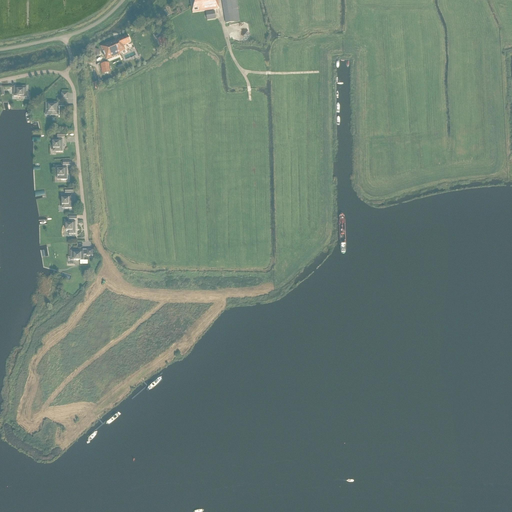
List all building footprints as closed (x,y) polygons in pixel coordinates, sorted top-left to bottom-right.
[(217,0),(189,0),(192,13),(219,9),(217,0)] [(230,0),(221,0),(226,23),(234,22),(230,0)] [(207,21),(215,20),(214,11),(205,13),(207,21)] [(115,40),(100,47),(106,60),(121,54),(120,52),(125,50),(123,46),(130,43),(127,36),(116,41),(115,40)] [(102,74),(110,72),(108,62),(100,64),(102,74)] [(26,97),(26,94),(26,87),(14,87),(14,97),(26,97)] [(45,116),(48,116),(58,116),(58,103),(48,103),(48,112),(45,112),(45,116)] [(53,143),(53,149),(56,149),(56,152),(62,152),(62,140),(56,140),(56,143),(53,143)] [(67,180),(67,168),(57,168),(57,177),(60,177),(60,180),(67,180)] [(62,199),(62,206),(65,206),(65,209),(71,209),(71,196),(65,196),(65,199),(62,199)] [(75,234),(75,222),(69,222),(69,225),(66,225),(66,231),(69,231),(69,234),(75,234)] [(83,251),(71,251),(71,258),(74,258),(74,261),(80,261),(80,258),(83,258),(83,255),(86,255),(86,250),(83,250),(83,251)]
